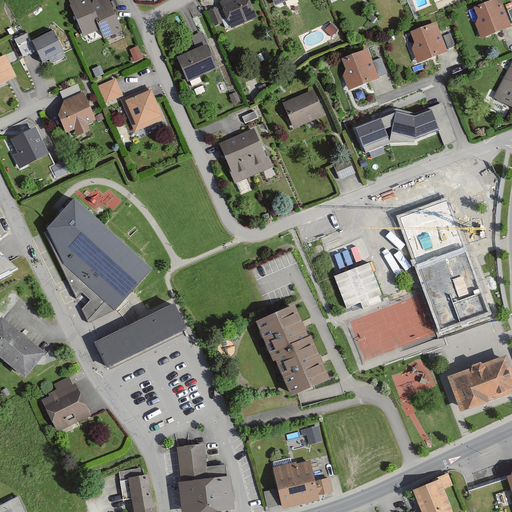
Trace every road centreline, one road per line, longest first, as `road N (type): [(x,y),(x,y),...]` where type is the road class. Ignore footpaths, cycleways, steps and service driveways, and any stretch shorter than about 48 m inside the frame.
road 1 (residential): [(511,140),(260,237),(234,234),(140,23),(182,0)]
road 2 (residential): [(0,187),(97,382),(158,470),(167,511)]
road 3 (tertiary): [(327,511),(511,428)]
